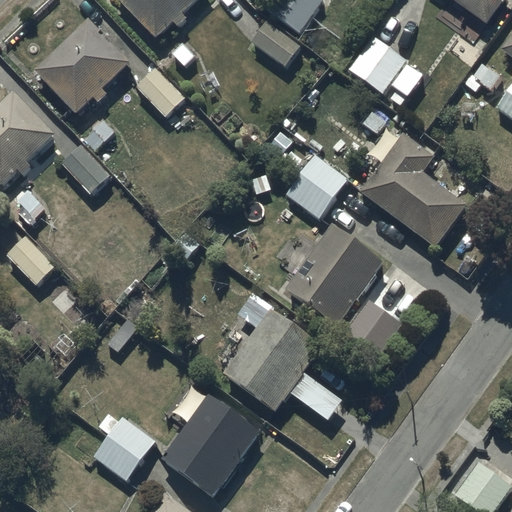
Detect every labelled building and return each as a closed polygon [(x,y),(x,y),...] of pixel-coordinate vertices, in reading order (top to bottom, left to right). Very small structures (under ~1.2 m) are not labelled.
[(119,0),(117,3),(159,48),(177,31),(181,35),(190,26),(185,21),(207,0),(119,0)] [(302,40),(326,7),(316,0),(279,0),(268,16),(302,40)] [(441,0),(487,33),(508,3),(503,0),(441,0)] [(91,27),(37,79),(80,123),(97,107),(101,111),(110,102),(107,98),(134,72),(91,27)] [(270,28),(254,50),(288,75),(304,52),(270,28)] [(377,42),(350,76),(402,117),(429,82),(377,42)] [(511,43),(502,57),(511,64),(511,43)] [(159,75),(139,95),(169,125),(189,106),(159,75)] [(511,95),(498,115),(511,125),(511,95)] [(16,99),(0,114),(0,189),(5,195),(21,179),(25,182),(33,174),(30,171),(59,143),(16,99)] [(105,126),(86,144),(98,157),(117,139),(105,126)] [(404,143),(361,202),(437,257),(469,213),(424,181),(435,166),(404,143)] [(114,183),(84,152),(64,171),(94,202),(114,183)] [(318,162),(289,202),(322,226),(351,186),(318,162)] [(48,215),(26,191),(15,201),(18,204),(12,209),(29,226),(33,222),(37,226),(48,215)] [(503,226),(488,215),(473,235),(487,246),(503,226)] [(336,234),(288,298),(339,336),(386,273),(336,234)] [(204,252),(189,239),(173,256),(189,269),(204,252)] [(59,274),(29,243),(9,262),(39,293),(59,274)] [(405,332),(371,308),(346,342),(380,367),(405,332)] [(280,420),(293,401),(331,428),(345,409),(307,382),(325,356),(274,319),(228,383),(280,420)] [(212,404),(164,467),(175,475),(164,490),(190,510),(202,493),(217,504),(263,442),(212,404)] [(127,424),(97,464),(129,488),(159,448),(127,424)] [(511,491),(481,469),(456,503),(468,511),(500,511),(511,496),(511,491)] [(182,511),(168,501),(160,511),(182,511)]
